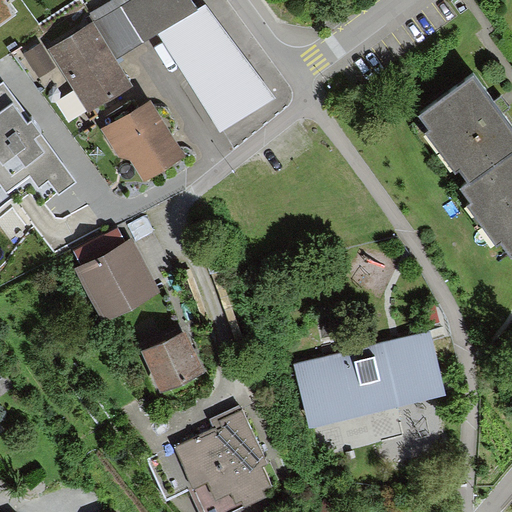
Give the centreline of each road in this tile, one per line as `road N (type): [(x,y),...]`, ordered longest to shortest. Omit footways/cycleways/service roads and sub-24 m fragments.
road 1 (residential): [(467,511),(467,373),(447,294),(309,94)]
road 2 (residential): [(309,94),(197,192)]
